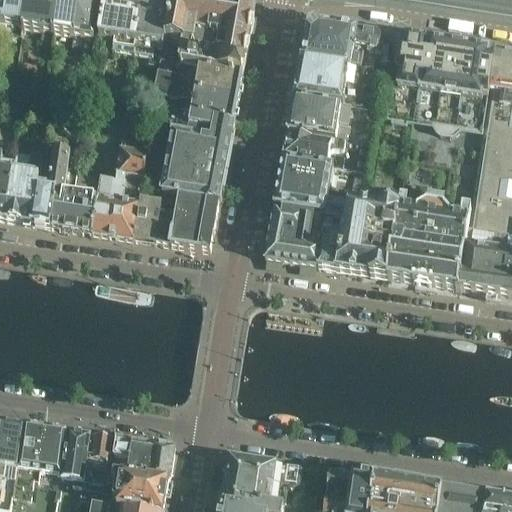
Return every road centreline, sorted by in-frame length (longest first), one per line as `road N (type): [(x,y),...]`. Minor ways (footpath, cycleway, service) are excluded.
road 1 (residential): [(207,433),(511,481)]
road 2 (residential): [(289,0),(232,279)]
road 3 (residential): [(511,324),(232,279)]
road 4 (residential): [(232,279),(0,244)]
road 5 (residential): [(0,405),(207,433)]
road 6 (residential): [(232,279),(207,433)]
road 7 (residential): [(392,0),(511,19)]
